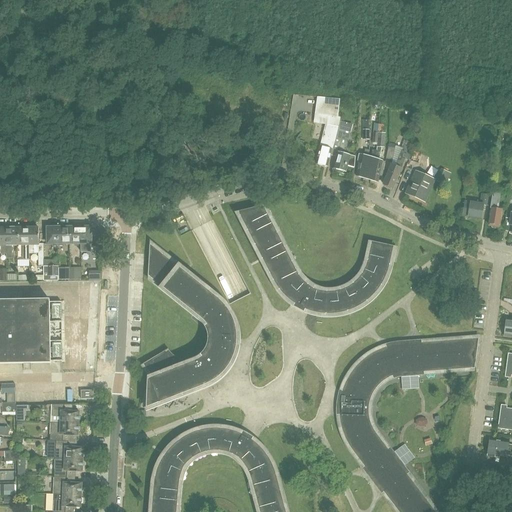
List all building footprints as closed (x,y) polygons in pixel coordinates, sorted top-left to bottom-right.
[(339,105),(340,99),(317,97),(317,98),(315,115),(329,117),(328,125),(327,125),(321,146),(320,146),(315,164),(328,167),(331,156),(332,149),(331,149),(333,138),(335,138),(339,126),(340,121),(341,119),(338,118),(339,105)] [(332,149),(331,156),(336,157),(335,159),(336,159),(334,169),(338,170),(340,171),(342,172),(344,171),(345,172),(346,166),(355,168),(355,157),(345,154),(351,132),(344,131),(345,128),(339,126),(335,138),(333,138),(331,149),(332,149)] [(377,151),(376,153),(371,181),(378,183),(379,176),(382,177),(385,162),(379,160),(380,154),(382,147),(385,148),(386,133),(383,133),(378,132),(378,133),(377,144),(377,151)] [(392,165),(384,185),(395,189),(403,168),(402,168),(405,160),(406,160),(408,161),(410,156),(410,147),(409,146),(404,145),(403,149),(404,149),(396,167),(392,165)] [(392,161),(395,149),(388,148),(386,159),(392,161)] [(363,178),(368,157),(369,151),(365,150),(364,155),(359,154),(358,158),(357,162),(359,162),(356,176),(363,178)] [(363,178),(371,181),(376,153),(377,151),(372,150),(371,158),(368,157),(363,178)] [(423,154),(413,151),(410,161),(420,164),(423,154)] [(425,202),(435,180),(415,171),(406,193),(425,202)] [(491,217),(490,226),(491,226),(492,228),(496,229),(498,227),(499,227),(500,228),(501,219),(503,211),(498,210),(498,205),(499,205),(499,202),(500,194),(493,193),(492,204),(490,217),(491,217)] [(465,202),(463,216),(482,219),(484,205),(489,206),(491,196),(482,194),(481,205),(465,202)] [(375,299),(378,296),(383,290),(386,284),(388,280),(390,276),(391,273),(392,269),(393,266),(397,248),(372,242),(369,258),(368,262),(366,267),(366,268),(364,272),(362,275),(359,278),(358,280),(355,283),(352,285),(348,287),(347,288),(342,290),(339,291),(335,292),(333,292),(328,292),(326,292),(321,292),(315,290),(313,289),(308,286),(307,284),(303,281),(302,280),(299,276),(298,274),(296,270),(263,206),(235,213),(252,246),(271,282),(273,286),(275,289),(277,292),(279,295),(282,298),(284,300),(287,302),(290,305),(293,307),(297,309),(300,311),(303,313),(308,314),(310,315),(312,316),(315,316),(316,317),(320,317),(324,318),(328,318),(332,318),(336,317),(342,316),(346,315),(349,315),(352,313),(355,312),(359,311),(361,309),(364,307),(367,306),(369,304),(370,303),(375,299)] [(252,441),(268,416),(302,431),(308,416),(340,416),(339,414),(337,414),(337,410),(337,405),(337,401),(338,397),(340,390),(342,391),(322,384),(341,336),(313,324),(316,312),(310,311),(305,309),(304,312),(294,307),(293,307),(289,314),(253,299),(252,303),(209,221),(198,227),(249,326),(236,329),(236,331),(237,336),(237,340),(237,345),(236,348),(235,353),(234,357),(232,361),(231,363),(234,365),(220,397),(239,405),(231,431),(237,433),(241,434),(243,432),(253,437),(251,440),(252,441)] [(81,246),(81,227),(70,228),(70,244),(75,244),(75,246),(81,246)] [(91,253),(91,247),(104,247),(103,230),(91,230),(91,227),(81,227),(81,246),(81,253),(91,253)] [(12,245),(18,245),(18,228),(6,228),(7,253),(7,259),(12,259),(12,245)] [(18,228),(18,245),(23,245),(23,253),(23,259),(29,259),(29,253),(29,228),(18,228)] [(39,245),(39,228),(29,228),(29,253),(38,253),(39,266),(44,266),(43,245),(39,245)] [(53,246),(59,246),(59,228),(48,228),(48,244),(53,244),(53,246)] [(59,228),(59,246),(64,246),(64,244),(70,244),(70,228),(69,228),(59,228)] [(142,365),(141,366),(143,369),(145,372),(147,375),(149,376),(148,377),(146,412),(197,392),(207,388),(210,387),(214,385),(217,383),(220,381),(222,379),(225,377),(228,374),(230,371),(232,368),(234,364),(236,361),(237,357),(239,354),(239,350),(240,347),(240,343),(241,339),(241,336),(240,332),(240,328),(239,325),(238,322),(237,319),(235,315),(234,312),(233,311),(231,308),(229,305),(227,302),(224,300),(221,297),(150,240),(148,276),(155,282),(153,284),(200,322),(203,324),(205,327),(207,331),(208,334),(209,338),(208,342),(207,346),(206,349),(204,352),(201,355),(199,357),(195,359),(191,360),(187,360),(184,360),(180,359),(176,358),(173,356),(171,353),(169,351),(166,352),(166,351),(142,365)] [(59,279),(59,266),(44,266),(44,279),(44,281),(59,281),(59,279)] [(70,268),(59,268),(59,279),(70,279),(70,268)] [(81,268),(70,268),(70,279),(70,280),(81,279),(81,268)] [(0,363),(23,363),(23,370),(24,370),(31,370),(31,363),(51,363),(51,358),(51,338),(50,319),(50,300),(30,300),(30,294),(30,295),(23,295),(23,294),(22,294),(22,300),(0,300),(0,363)] [(370,401),(371,398),(373,394),(373,392),(376,388),(378,386),(382,382),(383,381),(387,379),(389,377),(393,376),(394,378),(396,378),(399,377),(402,376),(408,376),(424,375),(424,372),(475,368),(479,339),(433,342),(421,343),(421,340),(399,342),(395,343),(390,343),(386,345),(386,347),(381,349),(375,352),(370,355),(367,357),(361,362),(359,364),(356,367),(351,373),(350,375),(345,383),(342,391),(340,390),(337,401),(337,405),(337,410),(337,414),(339,414),(340,416),(341,423),(343,432),(345,438),(347,441),(350,447),(355,454),(362,463),(365,467),(363,469),(381,493),(384,492),(387,496),(398,511),(435,511),(407,474),(409,473),(390,448),(388,449),(376,434),(376,433),(373,429),(372,425),(370,421),(370,420),(369,415),(369,412),(369,407),(369,405),(370,401)] [(16,384),(2,384),(2,393),(8,393),(8,403),(15,403),(16,403),(16,384)] [(93,399),(93,391),(81,391),(81,399),(89,399),(93,399)] [(8,403),(2,404),(2,406),(3,412),(16,412),(15,403),(8,403)] [(25,421),(25,410),(25,405),(17,405),(17,421),(25,421)] [(51,417),(51,423),(61,423),(79,424),(79,422),(80,421),(80,417),(79,417),(80,412),(73,412),(64,411),(64,405),(52,405),(51,417)] [(511,408),(505,408),(505,406),(501,405),(498,429),(511,430),(511,408)] [(63,441),(63,435),(78,436),(79,432),(80,431),(80,427),(79,427),(79,424),(61,423),(51,423),(50,441),(56,441),(63,441)] [(148,511),(180,511),(182,488),(183,484),(183,482),(184,479),(185,475),(186,473),(187,471),(188,468),(190,466),(191,465),(192,463),(195,461),(197,459),(200,458),(202,457),(204,456),(206,455),(209,455),(212,454),(214,454),(217,454),(219,454),(222,455),(224,455),(227,456),(230,457),(232,458),(234,460),(236,461),(238,463),(240,466),(242,468),(244,471),(245,473),(247,476),(248,479),(248,482),(256,511),(289,511),(279,474),(279,471),(277,467),(276,463),(274,460),(272,456),(270,453),(267,450),(265,447),(262,444),(260,442),(257,440),(254,437),(250,434),(247,433),(244,431),(241,430),(238,429),(234,427),(232,427),(230,426),(226,426),(222,425),(218,425),(214,425),(210,425),(206,426),(202,426),(199,427),(195,428),(191,430),(187,432),(183,434),(180,436),(178,437),(175,439),(172,442),(169,445),(166,448),(163,451),(162,453),(160,457),(158,460),(156,464),(154,468),(153,472),(152,474),(151,478),(151,482),(150,485),(148,511)] [(430,437),(424,439),(426,446),(432,444),(430,437)] [(511,450),(511,445),(509,445),(509,441),(490,439),(489,448),(511,450)] [(55,459),(83,460),(83,458),(84,457),(85,453),(84,453),(84,448),(68,447),(68,442),(63,441),(56,441),(55,459)] [(511,450),(489,448),(488,456),(507,459),(507,456),(511,456),(511,450)] [(17,451),(4,451),(4,461),(17,461),(17,451)] [(55,459),(54,477),(67,477),(67,471),(83,472),(83,468),(84,467),(84,464),(83,463),(83,460),(55,459)] [(66,483),(67,477),(54,477),(53,495),(63,495),(81,496),(82,493),(83,493),(83,489),(82,488),(82,484),(66,483)] [(4,486),(5,496),(15,495),(14,485),(4,486)] [(81,496),(63,495),(53,495),(52,511),(65,511),(65,507),(81,508),(81,504),(82,503),(82,499),(81,499),(81,496)]
